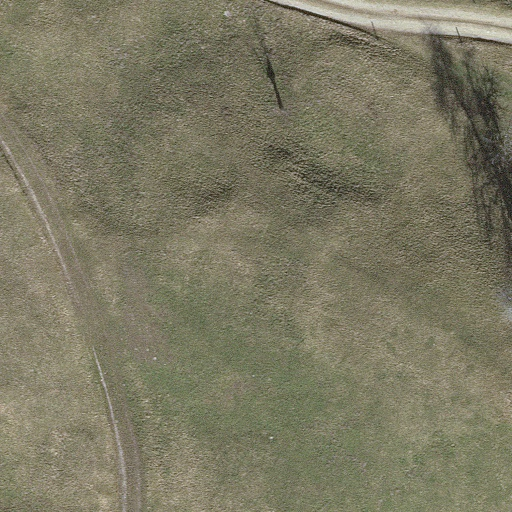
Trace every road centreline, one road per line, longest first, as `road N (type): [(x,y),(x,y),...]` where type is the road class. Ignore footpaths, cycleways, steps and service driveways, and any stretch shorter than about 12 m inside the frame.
road 1 (track): [(120,511),(121,455),(28,185),(0,140)]
road 2 (track): [(304,0),(511,32)]
